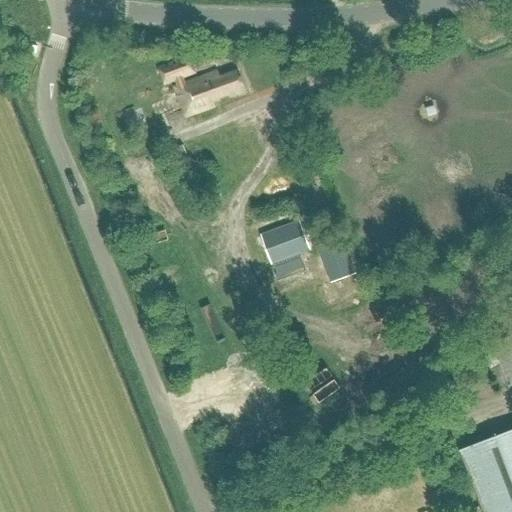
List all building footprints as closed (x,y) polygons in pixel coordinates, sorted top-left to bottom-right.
[(205,76),(186,83),(184,78),(196,74),(189,56),(158,67),(165,85),(176,81),(177,86),(175,87),(186,116),(212,107),(210,101),(229,94),(230,96),(245,91),(238,72),(219,78),(216,68),(204,73),(205,76)] [(318,171),(311,152),(294,158),(301,177),(318,171)] [(299,221),(260,235),(271,265),(278,281),(305,271),(299,253),(309,249),(299,221)] [(356,274),(344,237),(319,248),(331,284),(337,283),(340,290),(355,285),(353,277),(356,274)] [(511,385),(511,334),(491,343),(508,387),(511,385)] [(511,511),(511,429),(459,450),(482,511),(511,511)]
